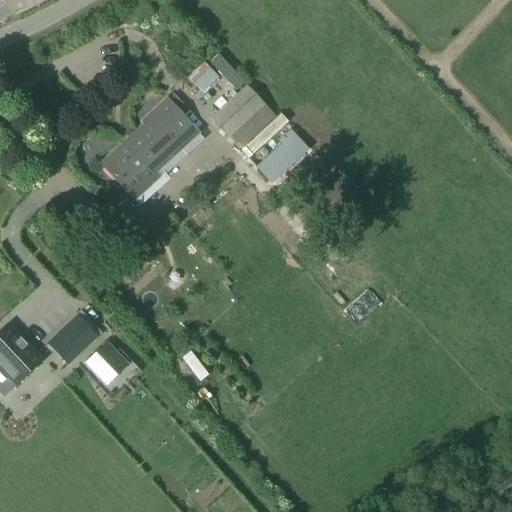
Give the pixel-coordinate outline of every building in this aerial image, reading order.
[(245,89),(211,120),(238,150),(272,118),(245,89)] [(144,127),(100,167),(128,197),(136,206),(161,183),(157,178),(200,139),(165,102),(141,124),(144,127)] [(165,325),(283,220),(246,179),(143,271),(160,290),(145,303),(165,325)] [(366,306),(380,293),(359,271),(345,285),(366,306)] [(76,317),(47,344),(67,366),(96,339),(76,317)] [(0,394),(2,397),(40,361),(8,326),(0,333),(0,394)] [(124,368),(105,347),(86,364),(106,385),(124,368)]
